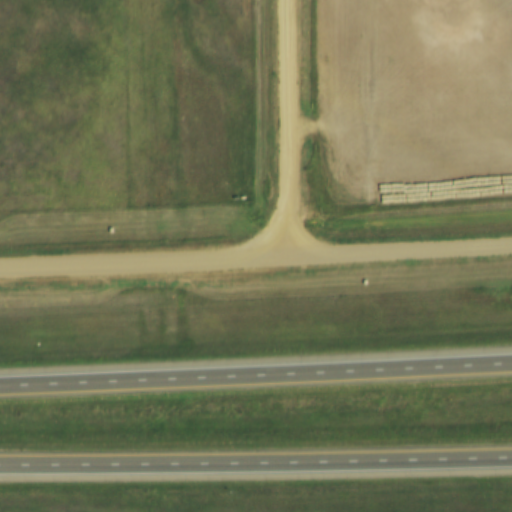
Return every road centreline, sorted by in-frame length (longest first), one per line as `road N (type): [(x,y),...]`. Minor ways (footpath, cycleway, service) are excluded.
road 1 (residential): [(0,271),(511,248)]
road 2 (motorway): [(511,366),(0,388)]
road 3 (motorway): [(0,468),(511,460)]
